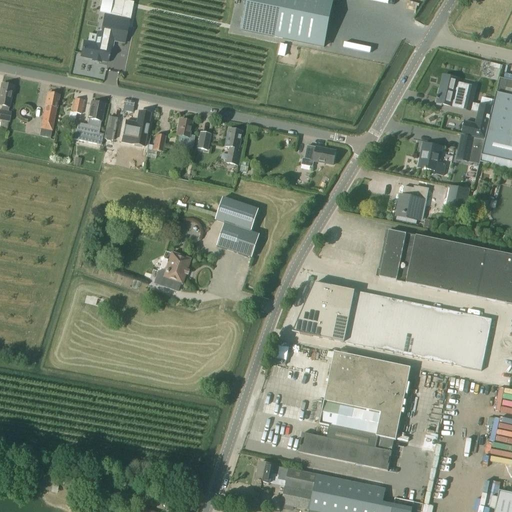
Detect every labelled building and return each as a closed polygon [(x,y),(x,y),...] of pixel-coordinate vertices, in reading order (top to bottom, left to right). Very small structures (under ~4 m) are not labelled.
[(99,38),(98,38),(96,45),(84,43),(81,57),(107,62),(110,50),(113,50),(114,42),(125,45),(133,3),(118,0),(101,0),(99,13),(104,14),(99,38)] [(248,0),(242,31),(324,48),(333,0),(248,0)] [(440,88),(437,103),(452,107),(463,109),(469,85),(458,83),(458,80),(446,77),(443,89),(440,88)] [(511,80),(500,78),(494,101),(480,162),(511,169),(511,80)] [(13,87),(2,85),(0,93),(0,106),(2,106),(1,111),(0,110),(0,121),(1,121),(0,126),(0,129),(7,131),(9,123),(10,123),(12,113),(8,112),(13,87)] [(48,94),(40,129),(41,130),(52,132),(59,96),(48,94)] [(69,98),(66,112),(70,113),(77,114),(81,115),(84,101),(69,98)] [(461,136),(485,140),(494,101),(482,98),(480,105),(475,124),(464,121),(461,136)] [(88,119),(87,125),(78,123),(74,140),(101,146),(103,135),(98,134),(100,128),(104,105),(91,103),(88,119)] [(150,114),(139,112),(135,133),(127,131),(125,142),(132,144),(131,152),(140,153),(143,135),(146,135),(150,114)] [(191,123),(179,120),(176,136),(179,137),(177,148),(192,151),(195,137),(189,135),(191,123)] [(241,133),(228,130),(225,148),(229,148),(226,164),(239,167),(242,150),(238,149),(241,133)] [(211,135),(200,133),(196,149),(208,152),(211,135)] [(166,137),(156,135),(152,151),(157,152),(163,153),(166,137)] [(461,136),(456,160),(480,165),(480,162),(485,140),(461,136)] [(442,148),(424,144),(419,168),(437,172),(436,175),(443,177),(446,165),(439,163),(442,148)] [(336,152),(307,146),(305,159),(302,159),(301,166),(312,168),(314,162),(333,166),(336,152)] [(247,175),(249,164),(242,163),(240,173),(247,175)] [(493,175),(491,184),(492,185),(499,186),(501,177),(493,175)] [(487,207),(492,185),(491,184),(479,182),(474,204),(487,207)] [(470,190),(450,186),(446,207),(466,211),(470,190)] [(417,190),(404,187),(401,203),(399,202),(397,213),(398,213),(396,221),(416,225),(418,217),(419,217),(422,201),(426,202),(429,189),(418,187),(417,190)] [(223,198),(216,221),(225,224),(251,233),(259,210),(223,198)] [(424,221),(423,230),(432,231),(434,223),(424,221)] [(251,233),(225,224),(217,247),(243,256),(252,258),(259,236),(251,233)] [(511,256),(389,231),(380,278),(511,305),(511,256)] [(162,261),(160,268),(161,271),(165,272),(160,286),(177,292),(180,284),(182,285),(190,260),(171,254),(168,261),(165,260),(162,261)] [(314,284),(293,333),(344,344),(481,372),(492,320),(354,292),(314,284)] [(313,342),(310,354),(323,357),(326,345),(313,342)] [(303,434),(299,453),(388,472),(395,440),(396,441),(411,369),(335,353),(320,424),(319,425),(329,427),(327,439),(303,434)] [(495,434),(496,418),(486,417),(485,433),(495,434)] [(260,464),(256,481),(270,484),(270,483),(285,486),(281,506),(294,508),(309,511),(392,511),(394,505),(383,503),(386,489),(288,469),(288,470),(274,467),(274,466),(260,464)] [(54,480),(33,475),(31,488),(51,492),(54,480)] [(511,511),(511,494),(500,491),(495,511),(511,511)] [(102,511),(99,503),(89,507),(90,511),(102,511)]
